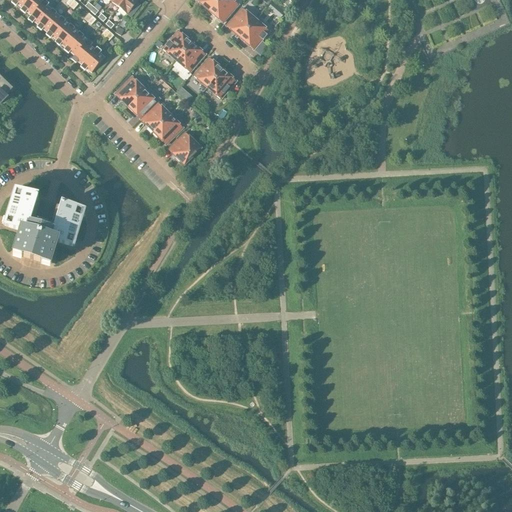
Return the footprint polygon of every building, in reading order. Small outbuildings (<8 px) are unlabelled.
[(21,9),(28,0),(13,0),(12,1),(11,3),(15,7),(17,5),(21,9)] [(30,16),(44,1),(42,0),(28,0),(21,9),(20,11),(24,15),(26,13),(30,16)] [(118,8),(124,0),(111,0),(110,2),(118,8)] [(136,0),(124,0),(118,8),(127,15),(131,18),(140,6),(136,3),(138,1),(136,0)] [(219,0),(195,0),(209,12),(219,0)] [(231,0),(219,0),(209,12),(222,24),(238,6),(231,0)] [(38,26),(51,10),(47,6),(48,5),(44,1),(30,16),(29,18),(27,20),(32,24),(33,22),(38,26)] [(74,2),(69,7),(73,10),(78,5),(74,2)] [(90,11),(93,8),(88,3),(85,7),(90,11)] [(47,33),(60,18),(56,14),(57,12),(53,8),(51,10),(38,26),(36,28),(41,32),(42,30),(47,33)] [(93,8),(90,11),(95,16),(98,12),(93,8)] [(239,39),(255,21),(242,9),(226,27),(239,39)] [(87,23),(92,17),(88,14),(84,19),(87,23)] [(101,15),(97,18),(103,23),(106,19),(101,15)] [(56,41),(69,25),(65,22),(66,20),(62,16),(60,18),(47,33),(45,35),(50,39),(51,37),(56,41)] [(92,17),(87,23),(91,26),(96,20),(92,17)] [(108,21),(105,25),(110,30),(114,26),(108,21)] [(255,21),(239,39),(253,51),(269,32),(255,21)] [(65,49),(78,33),(74,29),(75,27),(71,24),(69,25),(56,41),(54,43),(59,47),(61,45),(65,49)] [(115,34),(120,37),(123,31),(118,28),(115,34)] [(105,38),(109,33),(106,30),(101,35),(105,38)] [(72,58),(87,41),(83,37),(84,35),(80,31),(78,33),(65,49),(63,51),(68,55),(70,53),(74,56),(72,58)] [(191,44),(186,39),(178,32),(162,50),(176,62),(191,44)] [(109,33),(105,38),(108,42),(113,36),(109,33)] [(81,66),(95,50),(90,46),(92,44),(87,41),(72,58),(71,60),(75,64),(77,62),(81,66)] [(191,44),(176,62),(189,74),(205,55),(191,44)] [(96,48),(95,50),(81,66),(80,68),(84,72),(86,70),(91,74),(104,58),(99,54),(101,52),(96,48)] [(193,77),(207,88),(222,70),(209,59),(193,77)] [(220,100),(236,82),(222,70),(207,88),(220,100)] [(0,104),(6,98),(5,97),(9,93),(13,88),(8,83),(7,84),(0,77),(0,104)] [(144,91),(132,78),(115,95),(127,108),(144,91)] [(140,120),(157,103),(160,100),(148,87),(144,91),(127,108),(140,120)] [(153,133),(170,116),(157,103),(140,120),(153,133)] [(170,116),(153,133),(165,146),(182,129),(170,116)] [(168,150),(175,158),(184,166),(201,149),(185,133),(168,150)] [(30,222),(38,198),(15,191),(4,227),(20,232),(20,233),(14,251),(22,254),(21,257),(42,264),(43,260),(50,262),(56,243),(72,248),(83,212),(61,205),(53,229),(47,227),(48,224),(38,221),(37,224),(30,222)]
